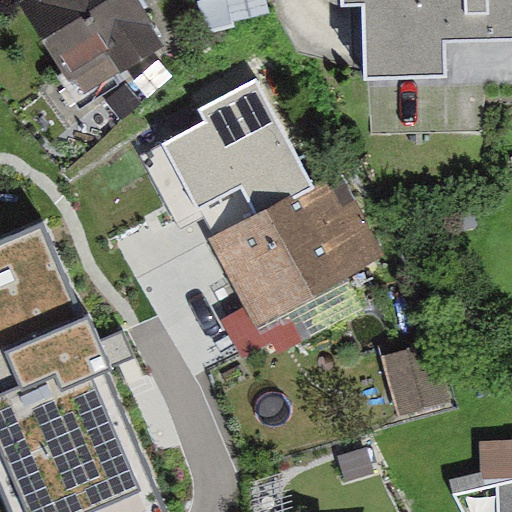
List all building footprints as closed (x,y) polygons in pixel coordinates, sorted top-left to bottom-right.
[(144,0),(25,0),(24,1),(87,100),(174,45),(144,0)] [(233,0),(236,9),(271,0),(233,0)] [(511,0),(350,0),(351,8),(373,8),(374,82),(455,80),(454,43),(511,41),(511,0)] [(336,170),(271,55),(150,122),(268,331),(404,255),(351,162),(336,170)] [(101,266),(46,186),(0,217),(0,310),(12,327),(101,266)] [(6,400),(0,405),(0,511),(71,511),(184,423),(119,339),(25,420),(6,400)] [(445,342),(393,356),(409,415),(460,401),(445,342)]
